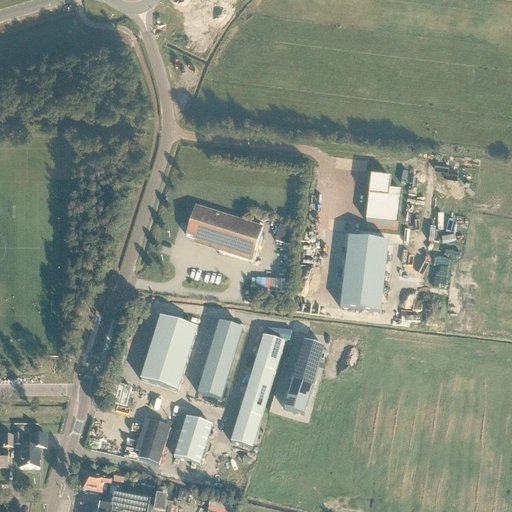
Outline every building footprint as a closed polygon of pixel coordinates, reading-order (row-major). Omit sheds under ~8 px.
[(391,180),(371,178),(369,198),(372,199),(370,223),(367,223),(366,223),(398,227),(402,193),(390,192),(391,180)] [(219,253),(252,264),(263,229),(196,208),(187,237),(215,246),(219,253)] [(278,241),(291,245),(296,229),(282,225),(278,241)] [(349,240),(340,310),(381,315),(389,245),(349,240)] [(161,320),(141,382),(178,394),(197,332),(161,320)] [(219,325),(198,395),(222,403),(243,332),(219,325)] [(285,345),(264,339),(232,444),(253,451),(285,345)] [(304,344),(285,412),(304,417),(324,350),(304,344)] [(114,385),(109,404),(126,408),(131,389),(114,385)] [(133,394),(152,399),(154,392),(135,387),(133,394)] [(186,420),(175,459),(200,467),(212,428),(186,420)] [(273,421),(254,487),(291,498),(303,455),(291,452),(298,428),(273,421)] [(159,467),(170,431),(146,423),(137,454),(141,455),(139,461),(159,467)] [(13,450),(13,438),(4,438),(3,454),(0,454),(0,469),(8,470),(8,450),(13,450)] [(46,450),(46,438),(32,438),(32,450),(20,450),(20,469),(28,470),(39,470),(39,450),(46,450)] [(115,476),(114,484),(123,485),(125,478),(115,476)] [(111,488),(112,482),(99,479),(98,480),(87,478),(84,491),(101,494),(103,486),(111,488)] [(166,488),(158,490),(160,498),(168,496),(166,488)] [(171,511),(173,507),(165,506),(167,500),(157,498),(156,504),(102,494),(98,511),(171,511)]
